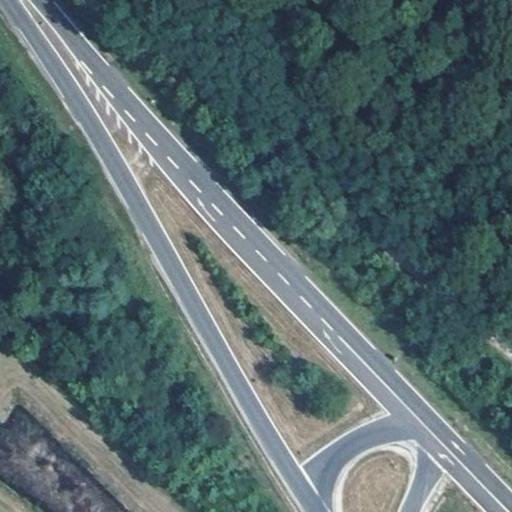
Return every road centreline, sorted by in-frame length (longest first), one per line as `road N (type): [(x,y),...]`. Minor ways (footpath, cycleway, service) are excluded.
road 1 (secondary): [(423,424),(34,0)]
road 2 (secondary): [(13,0),(302,492)]
road 3 (track): [(114,0),(511,352)]
road 4 (secondary): [(423,424),(355,444),(302,492)]
road 5 (primary): [(511,511),(423,424)]
